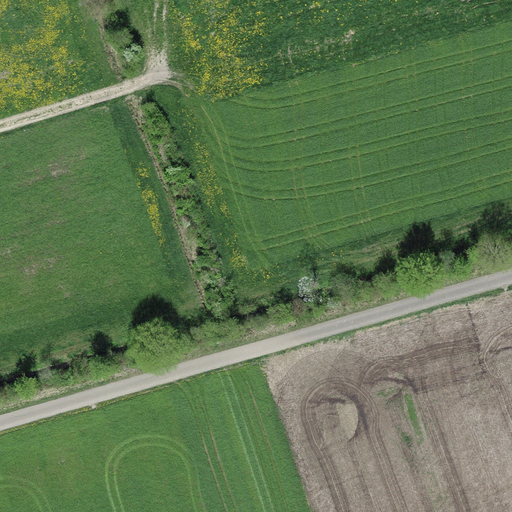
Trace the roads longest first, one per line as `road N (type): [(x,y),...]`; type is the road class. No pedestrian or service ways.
road 1 (track): [(0,424),(511,276)]
road 2 (track): [(0,127),(148,82),(166,62),(146,0)]
